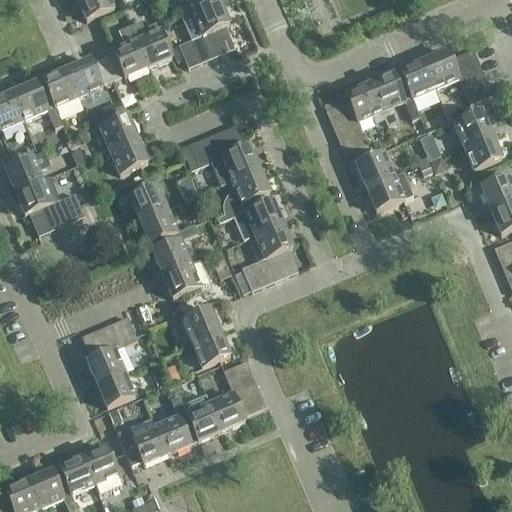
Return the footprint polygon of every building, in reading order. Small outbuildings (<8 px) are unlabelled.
[(106,0),(86,0),(76,4),(86,27),(113,15),(106,0)] [(162,0),(164,3),(170,0),(173,0),(183,22),(191,18),(218,6),(215,0),(162,0)] [(183,22),(180,23),(190,46),(201,41),(202,41),(212,37),(224,32),(228,30),(218,6),(191,18),(183,22)] [(129,31),(147,74),(171,63),(159,37),(147,42),(141,27),(129,31)] [(113,57),(114,59),(115,59),(124,80),(125,83),(147,74),(129,31),(118,36),(124,52),(113,57)] [(224,32),(212,37),(222,59),(233,54),(224,32)] [(212,37),(202,41),(211,63),(222,59),(212,37)] [(201,41),(190,46),(200,69),(211,63),(202,41),(201,41)] [(190,46),(179,51),(188,73),(200,69),(190,46)] [(173,53),(172,53),(178,66),(184,63),(178,51),(173,53)] [(454,77),(476,67),(471,55),(449,65),(454,77)] [(115,59),(114,59),(102,64),(112,85),(124,80),(115,59)] [(423,69),(434,95),(457,85),(454,77),(449,65),(446,59),(423,69)] [(112,85),(102,64),(91,69),(100,90),(112,85)] [(67,77),(78,103),(101,93),(100,90),(91,69),(90,67),(67,77)] [(458,87),(481,77),(476,67),(454,77),(457,85),(458,87)] [(392,82),(404,109),(406,114),(413,110),(411,105),(434,95),(423,69),(399,78),(400,79),(392,82)] [(44,88),(36,91),(47,117),(54,113),(78,103),(67,77),(43,87),(44,88)] [(463,99),(486,90),(481,77),(458,87),(463,99)] [(368,91),(383,126),(384,126),(387,132),(398,128),(392,114),(404,109),(392,82),(392,81),(368,91)] [(463,99),(468,110),(491,100),(486,90),(463,99)] [(47,117),(36,91),(35,91),(12,100),(23,127),(47,117)] [(325,117),(331,129),(353,120),(356,129),(357,129),(373,122),(375,129),(383,126),(368,91),(345,101),(347,108),(325,117)] [(0,136),(23,127),(12,100),(0,105),(0,136)] [(413,110),(406,114),(411,126),(418,123),(413,110)] [(54,113),(47,117),(55,133),(62,130),(54,113)] [(464,153),(491,141),(481,118),(454,130),(464,153)] [(353,120),(331,129),(335,139),(357,130),(357,129),(356,129),(353,120)] [(109,158),(137,146),(127,122),(99,134),(109,158)] [(335,139),(340,151),(362,142),(357,130),(335,139)] [(235,132),(224,137),(233,159),(245,154),(235,132)] [(224,137),(213,142),(222,164),(233,159),(224,137)] [(491,141),(464,153),(474,176),(501,164),(491,141)] [(213,142),(201,147),(210,170),(221,165),(222,164),(213,142)] [(362,142),(340,151),(344,162),(366,152),(362,142)] [(137,146),(109,158),(119,181),(147,169),(137,146)] [(189,151),(199,175),(210,170),(201,147),(189,151)] [(435,150),(424,155),(429,166),(440,161),(435,150)] [(189,151),(180,155),(190,179),(199,175),(189,151)] [(227,177),(220,180),(223,188),(230,186),(231,188),(259,176),(249,152),(245,154),(233,159),(222,164),(221,165),(227,177)] [(81,153),(72,156),(78,169),(86,166),(81,153)] [(44,159),(31,164),(4,175),(14,198),(41,186),(37,177),(49,172),(44,159)] [(366,161),(347,169),(350,177),(357,174),(366,195),(393,184),(383,160),(370,165),(369,163),(367,164),(366,161)] [(426,161),(417,165),(420,171),(428,167),(426,161)] [(440,161),(429,166),(434,177),(441,174),(443,169),(440,161)] [(428,167),(420,171),(423,180),(432,176),(428,167)] [(223,221),(216,224),(217,226),(218,229),(227,226),(234,223),(244,219),(241,212),(262,203),(270,200),(259,176),(231,188),(232,189),(231,194),(230,197),(228,200),(223,209),(222,218),(223,221)] [(500,185),(497,178),(489,181),(493,188),(500,185)] [(393,184),(366,195),(375,217),(402,205),(413,201),(404,179),(393,184)] [(485,191),(480,193),(490,216),(511,206),(511,179),(507,182),(500,185),(493,188),(492,189),(485,191)] [(492,189),(488,181),(482,183),(485,191),(492,189)] [(41,186),(14,198),(24,220),(28,219),(40,214),(51,209),(51,208),(41,186)] [(139,227),(167,215),(157,191),(129,203),(139,227)] [(62,204),(72,227),(84,222),(74,199),(62,204)] [(244,219),(234,223),(244,246),(254,242),(282,230),(272,207),(265,210),(262,203),(241,212),(244,219)] [(51,208),(51,209),(61,232),(72,227),(62,204),(51,208)] [(511,206),(490,216),(500,239),(511,233),(511,206)] [(51,209),(40,214),(49,237),(61,232),(51,209)] [(40,214),(28,219),(38,242),(49,237),(40,214)] [(179,244),(180,245),(184,244),(181,236),(176,238),(167,215),(139,227),(149,249),(166,242),(169,249),(179,244)] [(181,236),(184,244),(198,238),(195,230),(181,236)] [(254,242),(249,244),(259,267),(264,265),(276,260),(288,255),(292,253),(282,230),(254,242)] [(189,268),(180,245),(179,244),(169,249),(151,256),(161,280),(189,268)] [(499,265),(511,259),(511,246),(494,254),(499,265)] [(231,253),(225,255),(228,262),(234,259),(231,253)] [(288,255),(276,260),(286,282),(297,277),(288,255)] [(511,259),(499,265),(504,277),(511,273),(511,259)] [(276,260),(264,265),(274,287),(286,282),(276,260)] [(199,264),(189,268),(161,280),(171,304),(209,288),(199,264)] [(259,267),(253,269),(263,292),(274,287),(264,265),(259,267)] [(253,269),(241,274),(251,296),(263,292),(253,269)] [(191,349),(218,338),(209,315),(181,327),(191,349)] [(124,350),(136,345),(126,323),(114,328),(124,350)] [(124,350),(114,328),(103,333),(112,355),(113,354),(124,350)] [(102,360),(113,356),(113,354),(112,355),(103,333),(92,338),(102,360)] [(90,365),(102,360),(92,338),(80,343),(90,365)] [(228,361),(218,338),(191,349),(201,372),(228,361)] [(95,390),(123,377),(113,356),(102,360),(90,365),(85,367),(95,390)] [(244,368),(222,377),(227,389),(249,379),(244,368)] [(173,369),(162,373),(169,389),(180,384),(173,369)] [(162,376),(154,379),(159,391),(166,388),(162,376)] [(123,377),(95,390),(106,413),(134,401),(123,377)] [(249,379),(227,389),(231,399),(232,399),(233,400),(254,391),(249,379)] [(254,391),(233,400),(237,411),(259,402),(254,391)] [(231,399),(208,409),(220,436),(244,426),(242,421),(237,411),(233,400),(232,399),(231,399)] [(204,400),(181,410),(183,416),(184,419),(185,419),(189,428),(197,446),(197,447),(220,436),(208,409),(204,400)] [(174,403),(170,405),(176,418),(183,416),(181,410),(177,402),(174,403)] [(259,402),(237,411),(242,421),(264,412),(259,402)] [(114,416),(108,418),(113,428),(118,426),(114,416)] [(178,422),(154,432),(166,460),(189,449),(197,446),(189,428),(185,419),(184,419),(183,416),(176,418),(178,422)] [(129,432),(117,438),(131,471),(141,466),(142,470),(166,460),(154,432),(133,441),(129,432)] [(82,465),(94,492),(95,491),(99,500),(121,490),(106,454),(82,465)] [(60,476),(56,478),(52,479),(64,505),(66,510),(74,506),(72,501),(94,492),(82,465),(59,475),(60,476)] [(48,511),(64,505),(52,479),(29,489),(38,511),(48,511)] [(11,511),(38,511),(29,489),(6,499),(7,503),(11,511)] [(141,501),(132,505),(135,511),(144,507),(141,501)] [(11,511),(7,503),(0,506),(0,511),(11,511)] [(157,511),(153,503),(144,507),(135,511),(133,511),(157,511)]
